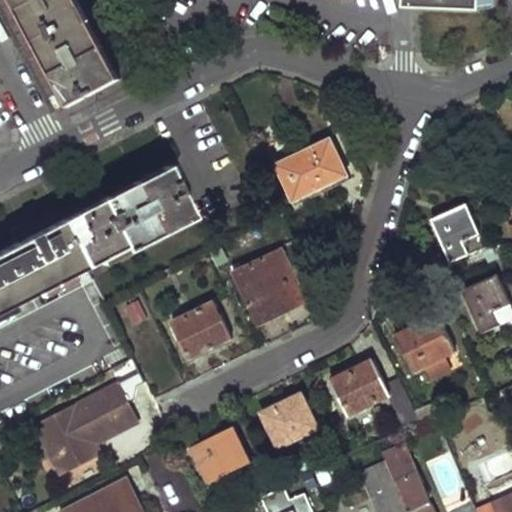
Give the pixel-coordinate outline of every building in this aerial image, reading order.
[(12,0),(69,107),(119,79),(77,0),(12,0)] [(417,0),(417,6),(493,8),(493,0),(417,0)] [(347,174),(330,139),(276,166),(293,201),(302,197),(305,203),(338,186),(335,181),(347,174)] [(193,220),(166,167),(102,199),(95,188),(55,207),(85,267),(125,247),(128,252),(193,220)] [(0,309),(85,267),(55,207),(9,230),(16,243),(0,251),(0,309)] [(485,249),(466,207),(431,223),(451,265),(485,249)] [(308,303),(283,249),(234,273),(261,326),(308,303)] [(511,323),(511,305),(500,278),(464,295),(484,337),(511,323)] [(92,279),(82,285),(94,305),(104,299),(92,279)] [(134,324),(148,318),(138,297),(125,303),(134,324)] [(234,339),(216,304),(173,326),(190,359),(234,339)] [(459,354),(441,316),(393,339),(411,377),(428,369),(448,359),(459,354)] [(455,373),(448,359),(428,369),(435,383),(455,373)] [(413,409),(398,378),(383,386),(371,361),(331,380),(349,416),(387,398),(404,433),(420,426),(413,409)] [(134,414),(119,383),(37,425),(63,475),(103,454),(99,443),(120,432),(116,423),(134,414)] [(319,428),(302,394),(264,413),(281,448),(319,428)] [(439,419),(431,402),(413,409),(420,426),(439,419)] [(134,414),(116,423),(120,432),(139,423),(134,414)] [(251,464),(234,428),(225,432),(243,468),(251,464)] [(243,468),(225,432),(191,448),(210,485),(243,468)] [(434,511),(404,448),(384,458),(393,478),(397,487),(408,511),(434,511)] [(408,511),(397,487),(378,496),(374,488),(393,478),(384,458),(383,457),(358,468),(372,498),(378,511),(408,511)] [(397,487),(393,478),(374,488),(378,496),(397,487)] [(129,499),(122,484),(71,511),(143,511),(135,495),(129,499)] [(261,498),(267,511),(313,511),(304,493),(290,500),(284,487),(261,498)] [(511,511),(511,498),(494,506),(496,511),(511,511)]
